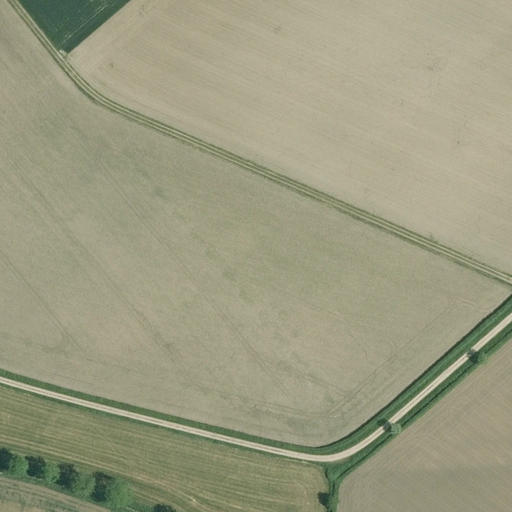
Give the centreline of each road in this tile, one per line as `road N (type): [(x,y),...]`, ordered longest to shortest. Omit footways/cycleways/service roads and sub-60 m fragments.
road 1 (track): [(14,0),(91,95),(511,284)]
road 2 (track): [(511,317),(340,460),(221,438),(0,375)]
